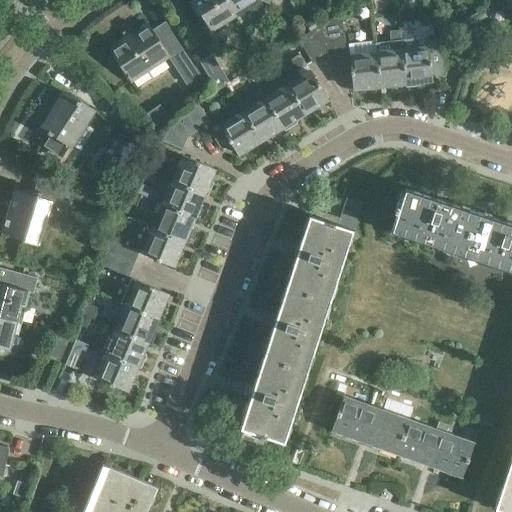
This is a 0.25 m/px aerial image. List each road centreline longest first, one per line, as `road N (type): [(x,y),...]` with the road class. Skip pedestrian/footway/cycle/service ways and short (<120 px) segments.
road 1 (residential): [(163,451),(263,204),(353,139),(399,126),(511,163)]
road 2 (residential): [(0,404),(112,430),(163,451)]
road 3 (residential): [(163,451),(304,511)]
road 4 (residential): [(0,98),(53,29),(92,0)]
